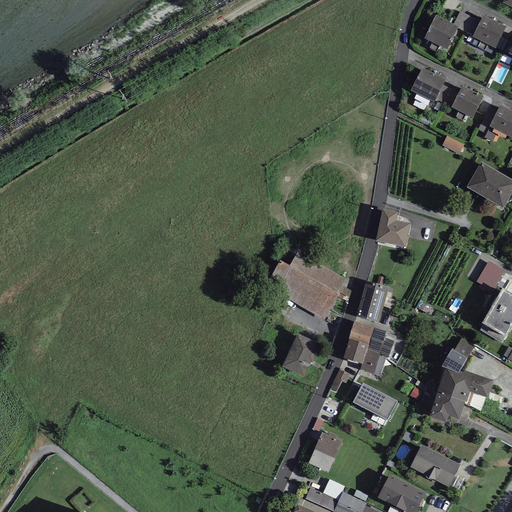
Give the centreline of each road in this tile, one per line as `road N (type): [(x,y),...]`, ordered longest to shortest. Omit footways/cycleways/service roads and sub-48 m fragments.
road 1 (residential): [(416,0),(366,260),(336,357),(264,511)]
road 2 (residential): [(133,511),(55,450),(38,456),(0,511)]
